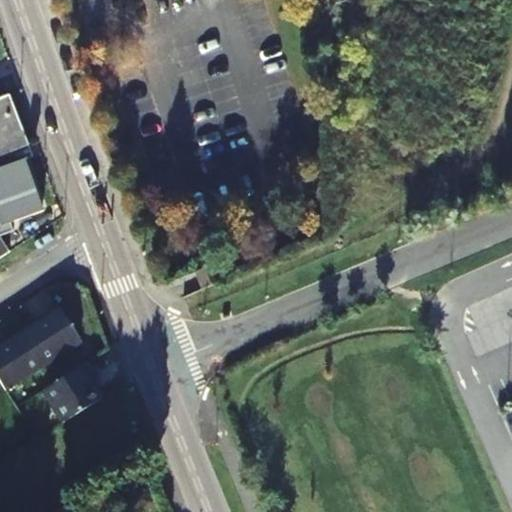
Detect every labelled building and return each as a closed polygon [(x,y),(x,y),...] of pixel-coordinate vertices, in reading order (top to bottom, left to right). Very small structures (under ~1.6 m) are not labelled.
[(27,146),(22,133),(10,96),(0,99),(0,169),(24,161),(31,158),(27,146)] [(12,224),(42,213),(24,161),(0,169),(0,259),(10,253),(0,239),(15,233),(12,224)] [(447,221),(441,206),(416,217),(422,231),(447,221)] [(217,265),(196,273),(202,289),(222,281),(217,265)] [(81,342),(60,309),(23,334),(44,366),(81,342)] [(44,366),(23,334),(0,348),(0,382),(6,391),(44,366)] [(95,376),(87,363),(43,391),(63,422),(102,397),(91,379),(95,376)] [(86,511),(79,500),(59,511),(86,511)]
